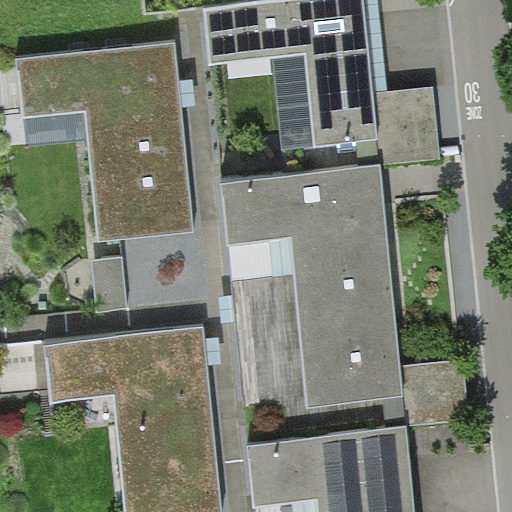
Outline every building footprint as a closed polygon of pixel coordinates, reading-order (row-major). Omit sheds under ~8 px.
[(212,0),(204,1),(210,56),(285,49),(297,168),(382,160),(440,155),(433,87),(378,93),(369,7),(368,0),(212,0)] [(176,40),(16,55),(24,123),(85,113),(101,244),(194,235),(180,82),(176,40)] [(297,168),(224,175),(230,240),(295,233),(311,401),(465,386),(462,358),(402,364),(384,177),(382,160),(297,168)] [(217,330),(61,344),(66,402),(121,397),(131,511),(144,511),(233,504),(217,330)] [(320,492),(321,511),(417,511),(409,422),(380,425),(250,437),(255,498),(320,492)] [(321,511),(320,492),(255,498),(256,511),(321,511)]
